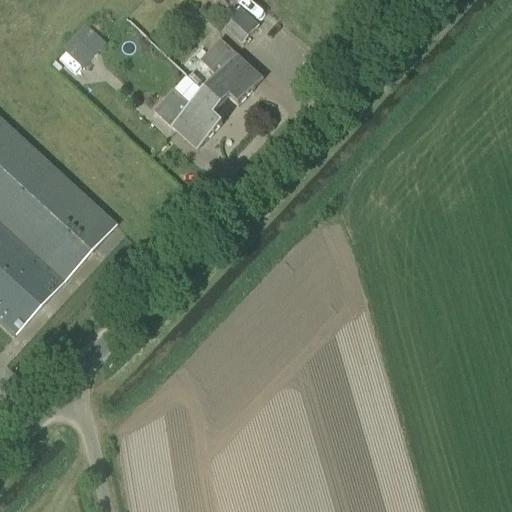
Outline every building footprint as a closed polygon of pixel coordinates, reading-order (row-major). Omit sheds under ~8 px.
[(227,22),(247,41),(259,28),(239,9),(227,22)] [(82,71),(105,46),(84,26),(60,51),(82,71)] [(205,92),(223,109),(223,108),(220,105),(228,97),(240,108),(256,90),(235,70),(244,61),(221,40),(212,51),(222,60),(212,71),(218,78),(205,92)] [(223,109),(205,92),(192,107),(185,100),(175,112),(164,102),(155,113),(177,133),(186,124),(207,143),(224,125),(212,114),(219,106),(223,109)] [(0,323),(16,338),(96,251),(117,229),(0,121),(0,323)]
